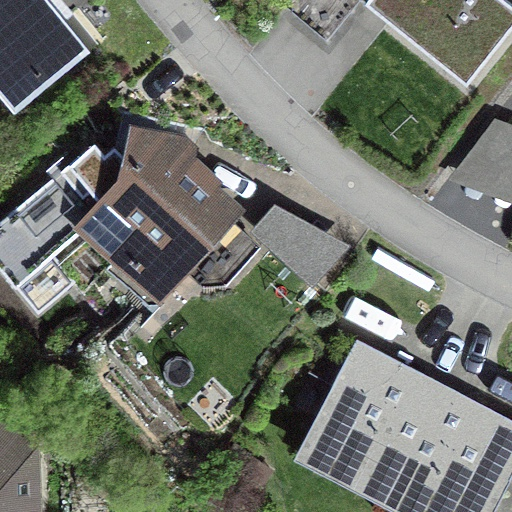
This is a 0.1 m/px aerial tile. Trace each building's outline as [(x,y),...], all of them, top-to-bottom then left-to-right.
[(102,49),(60,0),(0,0),(0,105),(14,122),(102,49)] [(511,37),(511,15),(492,0),(374,0),(364,14),(467,95),(511,37)] [(511,128),(494,121),(447,182),(511,207),(511,128)] [(96,142),(0,224),(0,276),(15,294),(90,226),(144,270),(182,264),(204,280),(221,283),(258,245),(311,293),(355,251),(274,209),(255,232),(190,173),(192,142),(130,128),(124,179),(96,142)] [(423,372),(354,336),(292,453),(295,455),(300,445),(427,511),(488,511),(511,468),(511,419),(505,416),(500,424),(490,418),(429,386),(418,381),(423,372)] [(0,511),(33,511),(31,452),(0,452),(0,511)]
